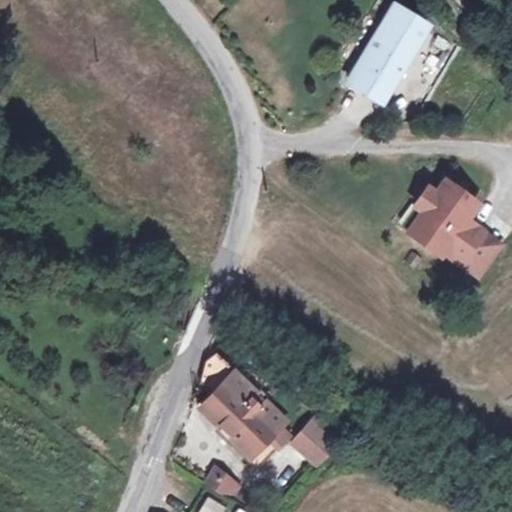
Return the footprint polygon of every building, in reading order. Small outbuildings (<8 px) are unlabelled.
[(423,33),(388,12),(343,90),(378,110),(423,33)] [(475,212),(442,189),(432,202),(424,196),(412,213),(420,218),(406,240),(438,263),(441,259),(459,271),(481,239),(464,227),(475,212)] [(282,427),(211,364),(194,385),(208,397),(200,406),(219,423),(257,457),(282,427)] [(314,415),(298,441),(331,469),(349,436),(314,415)] [(253,461),(257,457),(219,423),(216,427),(253,461)] [(240,488),(217,463),(205,484),(233,500),(240,488)]
